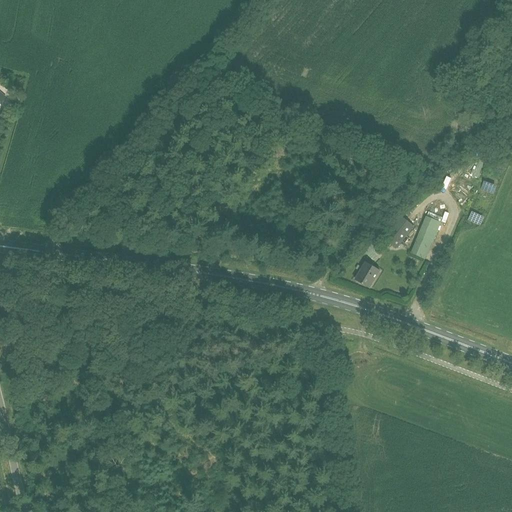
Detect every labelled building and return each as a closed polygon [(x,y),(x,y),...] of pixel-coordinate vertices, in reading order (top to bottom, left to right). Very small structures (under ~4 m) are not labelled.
[(462,189),(469,196),(476,189),(469,182),(462,189)] [(91,208),(88,212),(93,216),(97,213),(91,208)] [(396,248),(415,227),(403,216),(384,236),(396,248)] [(426,216),(418,235),(433,241),(441,221),(426,216)] [(378,256),(384,249),(376,240),(369,247),(378,256)] [(409,253),(425,259),(430,247),(414,241),(409,253)] [(426,271),(430,261),(414,255),(410,264),(426,271)] [(370,288),(380,272),(366,263),(355,279),(370,288)]
